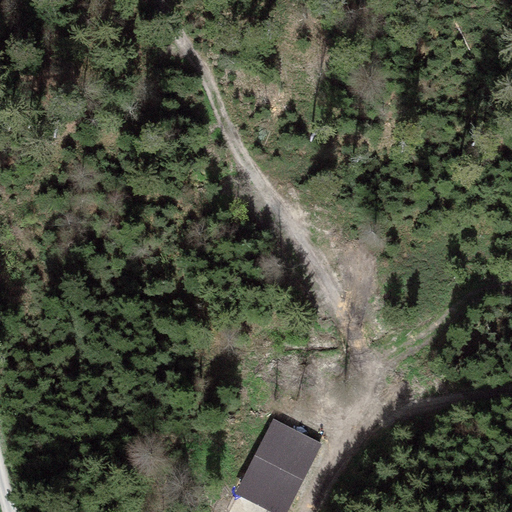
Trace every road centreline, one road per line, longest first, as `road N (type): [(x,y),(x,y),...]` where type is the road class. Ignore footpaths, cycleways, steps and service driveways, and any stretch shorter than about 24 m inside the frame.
road 1 (track): [(154,0),(301,238),(353,303),(365,404),(305,511)]
road 2 (track): [(365,404),(414,411),(511,388)]
